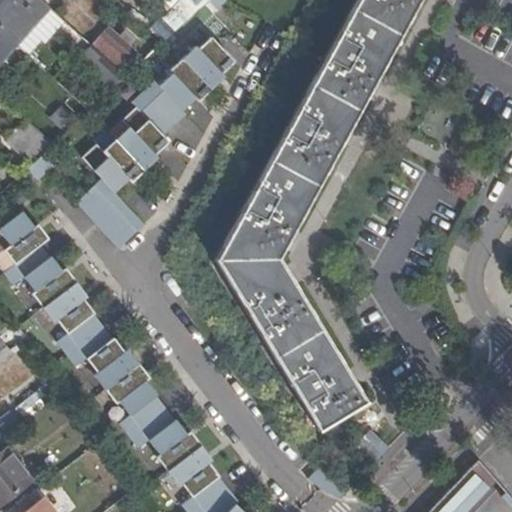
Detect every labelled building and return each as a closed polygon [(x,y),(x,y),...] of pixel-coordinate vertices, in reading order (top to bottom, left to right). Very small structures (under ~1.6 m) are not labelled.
[(0,0),(0,31),(15,44),(48,8),(40,2),(38,0),(0,0)] [(185,0),(160,0),(159,1),(168,10),(149,29),(162,42),(194,9),(185,0)] [(187,0),(196,9),(206,0),(187,0)] [(224,4),(219,0),(208,0),(204,4),(214,14),(224,4)] [(418,0),(358,0),(216,259),(319,430),(366,402),(278,257),(418,0)] [(108,28),(93,48),(122,74),(140,54),(130,46),(136,38),(125,29),(119,36),(108,28)] [(0,60),(15,44),(0,31),(0,60)] [(195,45),(181,58),(211,88),(219,81),(216,77),(221,72),(233,60),(210,36),(197,48),(195,45)] [(154,80),(143,90),(173,123),(185,113),(182,110),(194,98),(200,93),(203,96),(211,88),(181,58),(168,70),(171,73),(159,85),(154,80)] [(219,81),(224,76),(221,72),(216,77),(219,81)] [(169,141),(162,134),(173,123),(143,90),(131,101),(136,106),(122,119),(129,127),(116,139),(145,169),(153,162),(150,158),(155,154),(169,141)] [(194,98),(198,101),(203,96),(200,93),(194,98)] [(67,128),(71,113),(54,108),(50,124),(67,128)] [(6,141),(33,165),(34,163),(44,155),(53,146),(24,121),(6,141)] [(137,177),(145,169),(116,139),(103,151),(96,143),(82,157),(102,178),(115,191),(129,178),(134,174),(137,177)] [(63,157),(53,146),(44,155),(53,165),(63,157)] [(44,155),(34,163),(44,174),(53,165),(44,155)] [(115,191),(102,178),(77,201),(119,247),(145,224),(115,191)] [(42,245),(50,239),(43,230),(40,233),(35,228),(24,213),(0,230),(0,255),(6,251),(16,265),(42,245)] [(44,308),(78,282),(71,273),(67,276),(63,270),(53,257),(51,257),(42,245),(16,265),(6,273),(16,285),(26,277),(36,291),(33,294),(44,308)] [(84,291),(78,282),(44,308),(55,322),(58,320),(69,334),(59,341),(68,353),(104,326),(94,314),(96,313),(85,299),(81,293),(84,291)] [(106,389),(140,363),(133,354),(129,357),(125,351),(115,337),(113,338),(104,326),(68,353),(78,366),(88,358),(98,372),(95,375),(106,389)] [(0,362),(11,354),(0,338),(0,362)] [(10,381),(27,372),(21,359),(3,368),(10,381)] [(146,372),(140,363),(106,389),(117,403),(120,401),(131,415),(121,422),(130,434),(166,407),(157,395),(158,394),(147,380),(143,374),(146,372)] [(168,470),(202,444),(195,435),(191,438),(187,432),(177,418),(175,419),(166,407),(130,434),(140,447),(150,439),(160,453),(157,455),(168,470)] [(373,465),(389,447),(371,430),(364,437),(358,432),(348,442),(373,465)] [(208,453),(202,444),(168,470),(179,484),(182,482),(193,496),(183,503),(189,511),(196,511),(228,488),(219,476),(220,475),(209,461),(205,455),(208,453)] [(0,503),(27,483),(3,452),(0,453),(0,503)] [(338,502),(347,493),(334,485),(330,482),(324,477),(317,470),(308,480),(319,491),(338,502)] [(425,511),(472,511),(493,493),(470,470),(425,511)] [(244,511),(237,504),(239,502),(228,488),(196,511),(244,511)] [(51,511),(43,500),(27,511),(51,511)]
